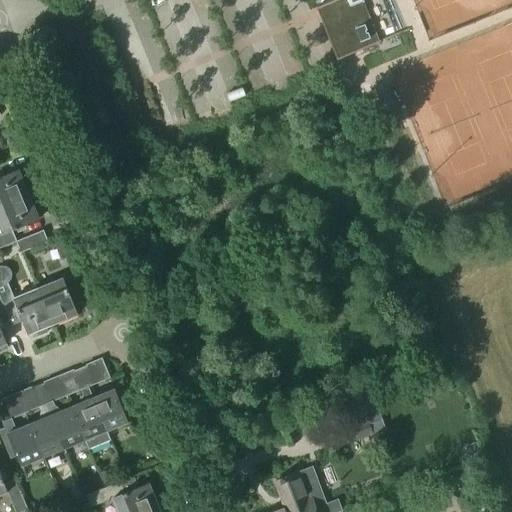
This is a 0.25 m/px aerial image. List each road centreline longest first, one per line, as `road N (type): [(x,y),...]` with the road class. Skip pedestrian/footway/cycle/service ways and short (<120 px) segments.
road 1 (residential): [(124,339),(0,36)]
road 2 (residential): [(194,511),(124,339)]
road 3 (residential): [(0,389),(124,339)]
